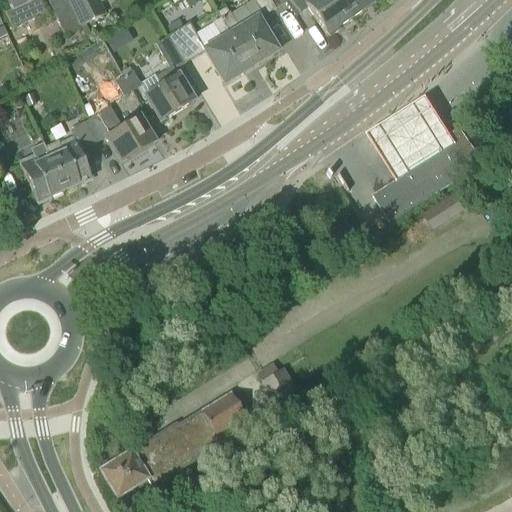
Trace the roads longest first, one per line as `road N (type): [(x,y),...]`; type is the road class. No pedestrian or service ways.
road 1 (secondary): [(66,309),(119,258),(356,116),(488,0)]
road 2 (secondary): [(430,0),(277,134)]
road 3 (secondary): [(277,134),(217,178),(123,228)]
road 4 (residential): [(277,134),(253,125),(122,196)]
road 5 (secondary): [(7,375),(21,449),(50,511)]
road 6 (secondary): [(73,511),(44,439),(39,378)]
road 7 (residential): [(122,196),(0,253)]
